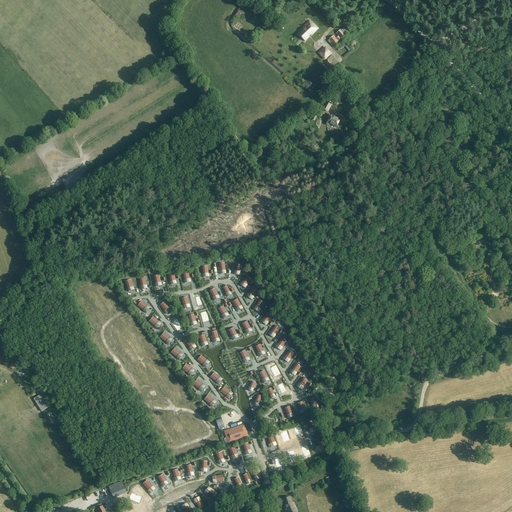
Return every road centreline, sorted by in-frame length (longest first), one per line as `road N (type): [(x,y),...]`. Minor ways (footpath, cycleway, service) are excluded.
road 1 (track): [(417,209),(217,252),(36,275)]
road 2 (track): [(211,511),(357,439),(406,430)]
road 3 (unclassified): [(511,131),(387,0)]
road 4 (track): [(356,363),(280,239)]
road 5 (track): [(36,275),(23,213),(40,185),(68,167)]
road 6 (track): [(406,430),(430,380),(490,355)]
